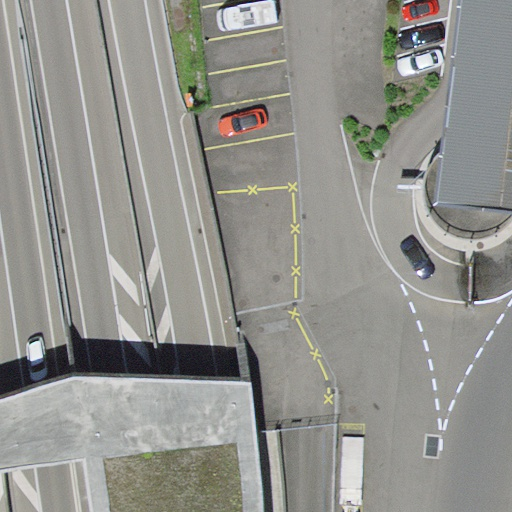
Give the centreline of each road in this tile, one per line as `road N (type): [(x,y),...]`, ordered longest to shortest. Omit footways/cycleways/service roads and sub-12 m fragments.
road 1 (motorway): [(214,511),(191,323),(128,0)]
road 2 (motorway): [(132,511),(48,0)]
road 3 (motorway): [(0,95),(60,511)]
